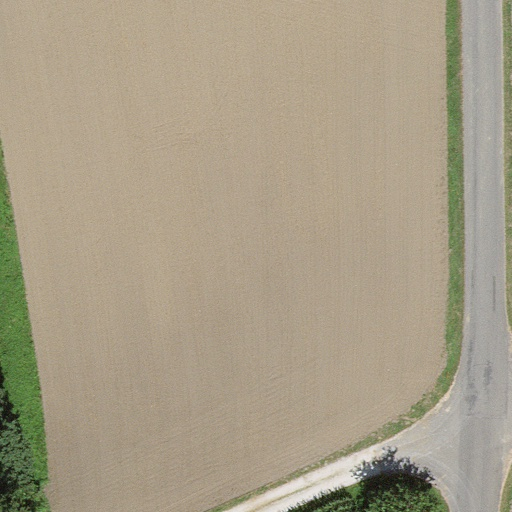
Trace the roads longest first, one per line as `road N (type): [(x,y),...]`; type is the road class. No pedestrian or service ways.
road 1 (unclassified): [(476,0),(483,412),(474,511)]
road 2 (track): [(511,404),(257,511)]
